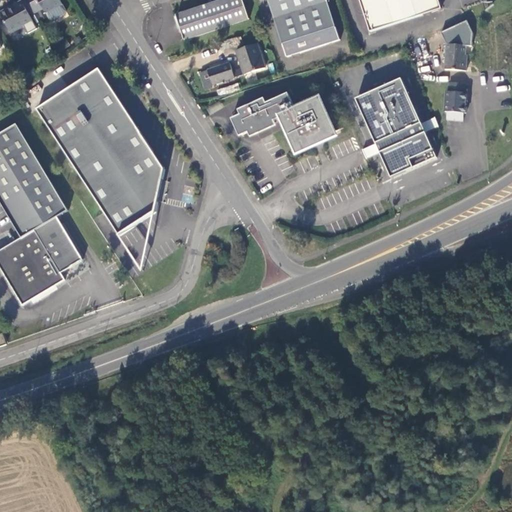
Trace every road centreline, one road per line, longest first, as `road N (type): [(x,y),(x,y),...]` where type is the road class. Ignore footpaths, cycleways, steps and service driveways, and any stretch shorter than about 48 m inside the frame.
road 1 (primary): [(318,275),(0,401)]
road 2 (primary): [(0,402),(319,291)]
road 3 (tertiary): [(236,196),(210,216),(189,276),(171,297),(0,360)]
road 4 (tertiary): [(236,196),(119,15)]
road 5 (primary): [(511,182),(318,275)]
road 6 (primary): [(319,291),(511,208)]
road 7 (unclassified): [(319,291),(511,236)]
